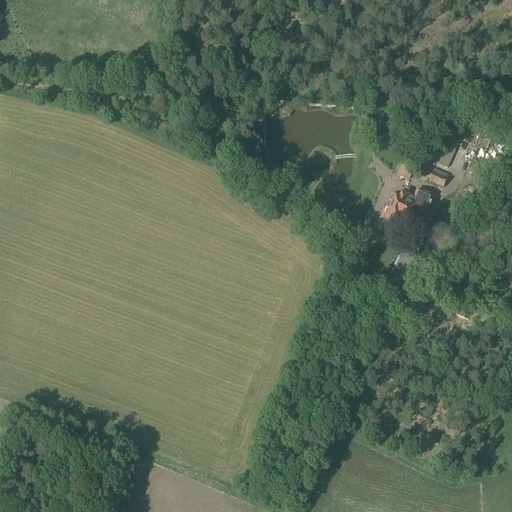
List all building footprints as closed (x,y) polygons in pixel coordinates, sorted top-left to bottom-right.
[(447,168),(460,139),(465,130),(456,125),(451,135),(438,164),(447,168)] [(415,163),(417,156),(403,152),(401,158),(415,163)] [(413,185),(417,175),(410,173),(406,182),(413,185)] [(443,189),(447,180),(433,173),(429,183),(443,189)] [(427,215),(435,197),(435,196),(417,189),(412,200),(409,199),(410,197),(401,193),(399,198),(391,195),(380,218),(385,221),(396,225),(398,221),(408,225),(415,210),(427,215)]
